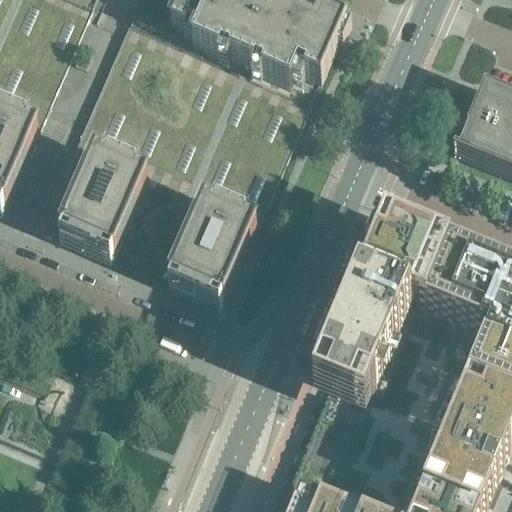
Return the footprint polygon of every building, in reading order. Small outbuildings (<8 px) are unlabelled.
[(0,0),(0,118),(40,136),(99,0),(0,0)] [(191,0),(185,0),(171,34),(172,34),(173,34),(188,40),(190,36),(199,40),(193,53),(220,65),(222,60),(231,64),(230,66),(255,77),(256,74),(265,78),(263,83),(291,95),(297,81),(320,91),(322,92),(338,55),(344,57),(353,36),(264,0),(192,0),(191,0)] [(311,111),(320,91),(297,81),(291,95),(263,83),(265,78),(256,74),(255,77),(230,66),(231,64),(222,60),(220,65),(193,53),(199,40),(190,36),(188,40),(173,34),(172,34),(171,34),(165,48),(130,33),(77,152),(97,161),(98,161),(149,183),(149,184),(206,209),(207,209),(259,231),(258,231),(259,232),(311,112),(311,111)] [(511,107),(485,97),(485,98),(458,164),(511,185),(511,107)] [(27,167),(40,136),(0,118),(0,221),(3,223),(27,167)] [(115,263),(149,184),(149,183),(98,161),(97,161),(88,183),(89,183),(60,248),(111,270),(114,263),(115,263)] [(245,262),(258,231),(259,231),(207,209),(206,209),(172,288),(169,296),(220,318),(223,311),(224,311),(245,262)] [(511,289),(401,247),(380,298),(433,320),(500,347),(511,351),(511,289)] [(380,298),(326,423),(361,439),(380,447),(433,320),(380,298)] [(498,511),(511,482),(511,351),(500,347),(433,511),(498,511)] [(326,423),(289,511),(331,511),(361,439),(326,423)]
